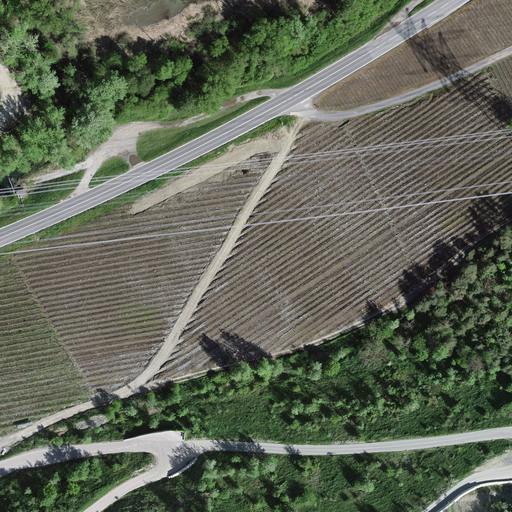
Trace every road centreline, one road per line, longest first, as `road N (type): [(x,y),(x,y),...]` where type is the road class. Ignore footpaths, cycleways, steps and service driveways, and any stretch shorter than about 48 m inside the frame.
road 1 (tertiary): [(0,237),(207,142),(452,0)]
road 2 (track): [(294,96),(305,111),(357,111),(511,49)]
